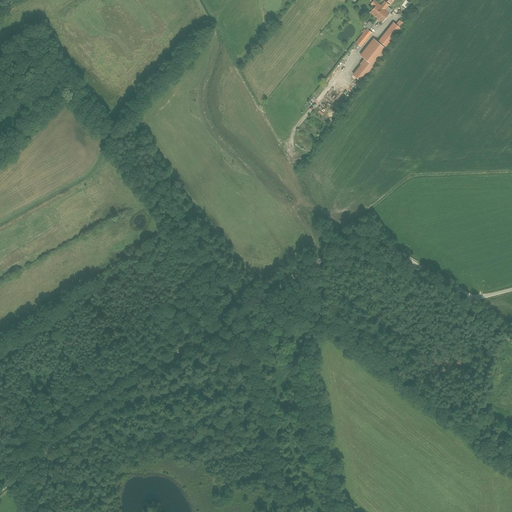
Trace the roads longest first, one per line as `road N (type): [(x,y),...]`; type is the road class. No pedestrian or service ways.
road 1 (track): [(17,477),(119,390),(247,308)]
road 2 (track): [(321,260),(354,245),(378,246),(461,291)]
